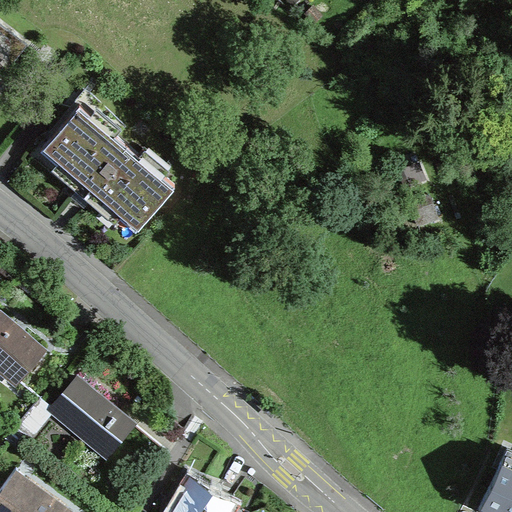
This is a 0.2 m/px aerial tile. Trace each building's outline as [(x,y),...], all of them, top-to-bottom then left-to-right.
[(108,199),(122,211),(119,214),(136,228),(175,183),(158,169),(157,170),(143,158),(144,157),(110,128),(109,129),(95,118),(96,116),(79,102),(41,148),(57,162),(60,158),(74,170),(66,179),(100,208),(108,199)] [(0,362),(19,378),(19,379),(20,380),(46,349),(44,348),(0,311),(0,362)] [(134,423),(76,375),(51,405),(108,453),(134,423)] [(5,437),(21,449),(36,430),(21,417),(5,437)] [(511,511),(511,458),(505,455),(479,510),(484,511),(511,511)] [(74,511),(16,470),(18,468),(16,466),(14,469),(0,488),(0,511),(74,511)] [(169,511),(227,511),(234,502),(192,476),(169,511)]
